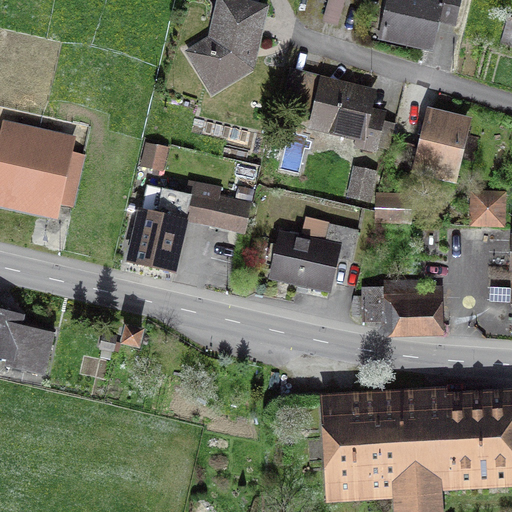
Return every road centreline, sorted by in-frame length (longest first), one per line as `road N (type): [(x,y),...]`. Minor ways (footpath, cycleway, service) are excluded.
road 1 (tertiary): [(0,266),(332,343),(511,364)]
road 2 (residential): [(511,103),(293,35)]
